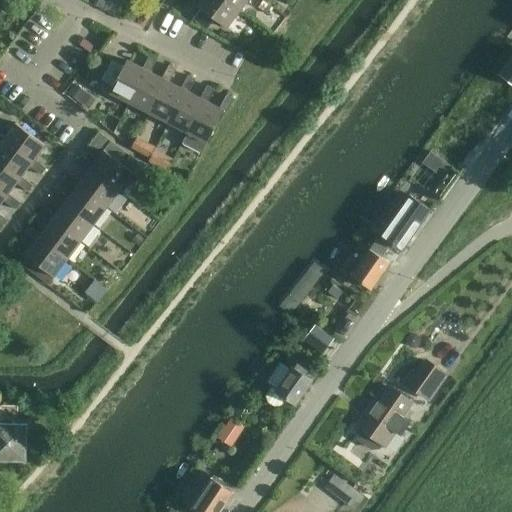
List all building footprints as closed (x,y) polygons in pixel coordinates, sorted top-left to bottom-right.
[(105,9),(104,11),(113,15),(119,0),(118,0),(108,0),(108,1),(105,9)] [(226,0),(201,0),(197,6),(227,28),(240,10),(226,0)] [(226,0),(240,10),(247,0),(226,0)] [(263,1),(258,7),(267,15),(272,8),(263,1)] [(13,13),(23,20),(30,11),(20,4),(13,13)] [(230,33),(226,39),(233,43),(237,36),(230,33)] [(110,59),(100,80),(113,87),(110,93),(129,103),(146,70),(150,72),(157,59),(150,55),(143,68),(127,60),(124,66),(110,59)] [(511,85),(511,56),(498,74),(511,85)] [(146,70),(129,103),(130,103),(134,105),(149,113),(166,80),(170,82),(176,69),(169,65),(162,78),(150,72),(146,70)] [(185,90),(189,92),(196,79),(188,75),(181,88),(170,82),(166,80),(149,113),(168,123),(185,90)] [(75,84),(68,92),(79,101),(84,105),(91,96),(85,92),(86,92),(75,84)] [(204,100),(208,102),(215,89),(207,85),(200,98),(189,92),(185,90),(168,123),(188,133),(202,105),(204,100)] [(202,105),(188,133),(182,143),(202,153),(207,143),(224,111),(227,112),(234,99),(226,95),(219,108),(208,102),(204,100),(202,105)] [(469,105),(463,112),(464,113),(466,115),(474,121),(488,104),(479,97),(477,95),(469,105)] [(16,123),(3,140),(32,162),(29,166),(41,175),(46,168),(34,159),(45,145),(36,138),(17,123),(16,123)] [(477,134),(471,129),(468,127),(464,130),(443,155),(462,169),(482,144),(474,138),(477,134)] [(94,139),(89,145),(100,154),(93,164),(90,168),(119,190),(127,196),(141,178),(133,172),(119,162),(126,153),(110,141),(99,132),(94,139)] [(137,138),(131,149),(148,158),(154,147),(137,138)] [(21,176),(29,166),(32,162),(3,140),(0,143),(0,165),(18,179),(16,183),(28,192),(33,185),(21,176)] [(148,161),(148,162),(152,164),(166,171),(172,159),(154,149),(148,161)] [(430,151),(422,162),(443,178),(451,167),(430,151)] [(90,168),(93,164),(81,156),(76,163),(88,171),(79,182),(77,185),(106,207),(119,190),(90,168)] [(0,165),(0,192),(7,198),(4,201),(15,209),(20,202),(8,194),(16,183),(18,179),(0,165)] [(77,185),(79,182),(68,173),(63,180),(74,189),(67,199),(64,203),(93,225),(106,207),(77,185)] [(64,203),(67,199),(55,190),(50,197),(61,206),(54,216),(51,220),(80,242),(93,225),(64,203)] [(7,198),(0,192),(0,230),(8,221),(0,214),(0,206),(4,201),(7,198)] [(401,252),(422,223),(431,210),(409,195),(389,224),(380,218),(371,230),(401,252)] [(51,220),(54,216),(42,207),(37,214),(48,223),(41,233),(38,237),(67,259),(80,242),(51,220)] [(29,225),(24,231),(36,240),(25,255),(53,277),(54,277),(67,259),(38,237),(41,233),(29,225)] [(137,234),(131,241),(137,245),(143,239),(137,234)] [(370,249),(351,276),(356,279),(371,290),(372,290),(390,264),(382,258),(384,254),(389,247),(377,238),(372,246),(370,249)] [(323,271),(312,262),(279,307),(290,315),(323,271)] [(342,266),(338,271),(340,273),(345,277),(350,270),(348,268),(349,266),(345,262),(343,265),(342,266)] [(94,280),(84,292),(97,303),(106,291),(106,290),(94,280)] [(333,285),(327,292),(336,300),(342,293),(333,285)] [(323,353),(334,339),(315,325),(304,339),(323,353)] [(407,338),(406,342),(410,347),(415,348),(420,344),(420,340),(416,334),(412,334),(407,338)] [(448,376),(427,361),(416,375),(412,372),(405,382),(430,401),(448,376)] [(309,372),(297,364),(294,368),(292,366),(276,390),(272,387),(266,395),(268,402),(274,406),(281,405),(285,399),(295,405),(312,380),(306,376),(309,372)] [(368,410),(357,426),(360,428),(357,432),(359,440),(372,449),(381,448),(382,446),(386,448),(397,433),(401,436),(411,420),(405,416),(414,403),(391,387),(381,401),(376,398),(368,410)] [(239,400),(229,416),(236,421),(246,405),(239,400)] [(230,418),(217,437),(231,446),(244,427),(230,418)] [(0,462),(27,463),(28,425),(0,424),(0,462)] [(213,475),(191,507),(198,511),(219,511),(235,489),(213,475)]
